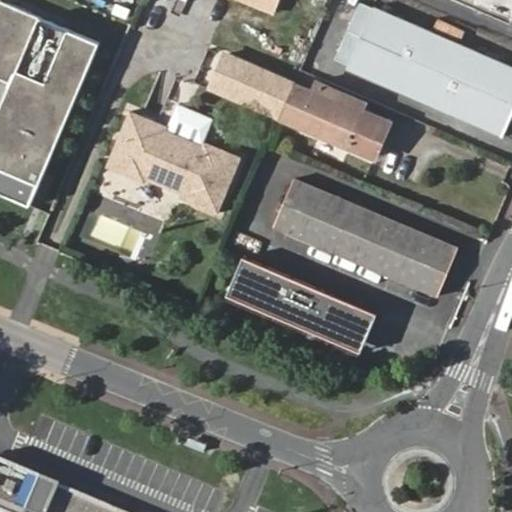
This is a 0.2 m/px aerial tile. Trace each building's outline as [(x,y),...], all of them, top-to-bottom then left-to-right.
[(248,0),(276,12),(280,0),(248,0)] [(511,0),(455,0),(485,12),(511,24),(511,21),(511,0)] [(102,52),(4,7),(0,15),(0,83),(13,89),(0,116),(0,198),(27,212),(102,52)] [(348,73),(502,138),(511,115),(511,69),(376,11),(348,73)] [(278,121),(295,83),(229,54),(212,93),(278,121)] [(393,127),(295,83),(278,121),(377,165),(393,127)] [(186,101),(174,129),(205,142),(217,115),(186,101)] [(140,109),(120,158),(154,172),(156,168),(189,183),(188,187),(222,201),(243,153),(209,139),(206,143),(205,142),(174,129),(173,129),(174,124),(140,109)] [(274,222),(437,291),(457,246),(296,178),(274,222)] [(244,253),(228,291),(309,326),(325,287),(244,253)] [(379,309),(325,287),(309,326),(362,348),(379,309)] [(122,511),(43,478),(0,460),(0,511),(122,511)]
